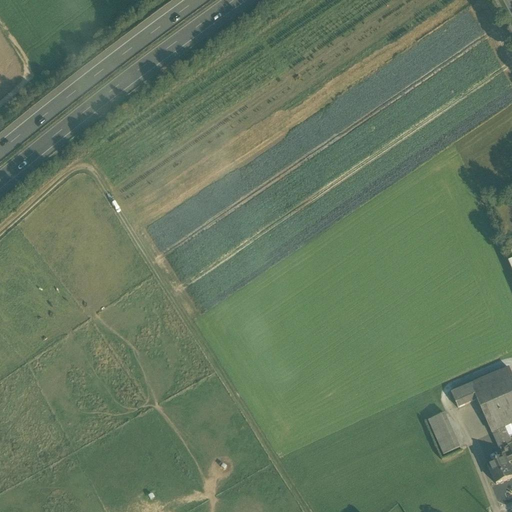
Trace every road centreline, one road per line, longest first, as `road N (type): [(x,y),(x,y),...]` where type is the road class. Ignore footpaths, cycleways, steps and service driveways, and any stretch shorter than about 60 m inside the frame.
road 1 (track): [(0,236),(85,160),(308,511)]
road 2 (motorway): [(0,183),(240,0)]
road 3 (motorway): [(201,0),(0,153)]
